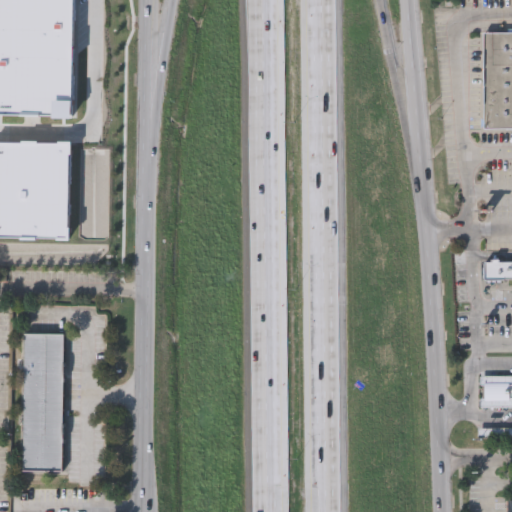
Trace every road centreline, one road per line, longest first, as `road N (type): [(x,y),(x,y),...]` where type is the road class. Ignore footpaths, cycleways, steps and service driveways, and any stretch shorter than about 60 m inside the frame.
road 1 (motorway): [(259,0),(268,511)]
road 2 (motorway): [(328,511),(322,0)]
road 3 (secondary): [(151,64),(146,511)]
road 4 (secondary): [(443,511),(434,222)]
road 5 (motorway): [(419,149),(377,0)]
road 6 (secondary): [(419,149),(404,0)]
